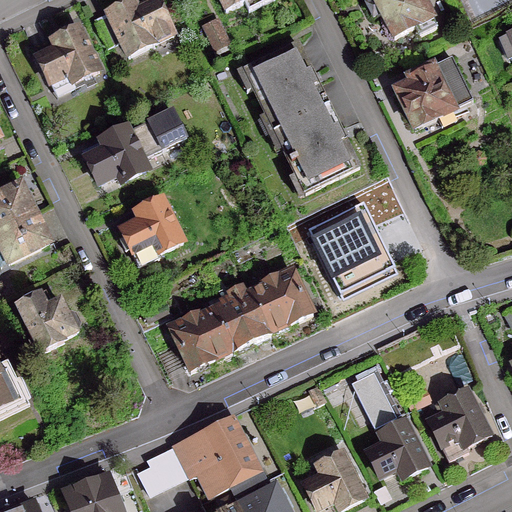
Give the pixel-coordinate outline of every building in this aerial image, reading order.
[(215,0),(223,15),(242,6),(246,14),(273,1),(272,0),(215,0)] [(377,0),(365,6),(372,20),(379,17),(392,42),(413,31),(417,39),(435,31),(419,0),(377,0)] [(106,51),(119,45),(126,60),(171,38),(155,3),(135,12),(131,4),(105,17),(106,19),(93,25),(106,51)] [(203,28),(214,52),(225,47),(214,23),(203,28)] [(76,31),(31,53),(48,88),(49,88),(55,101),(73,92),(71,87),(97,74),(76,31)] [(511,36),(509,38),(498,43),(506,63),(511,60),(511,36)] [(296,48),(242,73),(273,135),(326,110),(296,48)] [(410,87),(394,94),(413,133),(472,104),(450,60),(407,81),(410,87)] [(157,147),(185,133),(171,105),(143,118),(157,147)] [(326,110),(273,135),(303,198),(357,172),(326,110)] [(103,152),(84,162),(96,188),(116,178),(120,187),(146,174),(125,131),(99,144),(103,152)] [(0,233),(33,218),(19,188),(0,197),(0,233)] [(138,224),(119,234),(137,271),(157,261),(156,258),(181,246),(160,203),(134,215),(138,224)] [(354,210),(303,235),(324,278),(375,253),(354,210)] [(0,233),(0,270),(47,247),(33,218),(0,233)] [(263,290),(247,297),(268,340),(269,340),(268,339),(311,319),(290,274),(262,287),(263,290)] [(233,357),(268,340),(247,297),(242,299),(239,292),(228,297),(230,300),(221,305),(223,308),(212,313),(233,357)] [(38,297),(15,309),(39,357),(62,345),(61,343),(74,336),(74,335),(76,334),(79,327),(74,317),(66,315),(64,316),(58,304),(45,310),(38,297)] [(168,315),(161,300),(139,310),(146,324),(168,315)] [(232,358),(233,357),(212,313),(196,320),(195,318),(167,331),(188,376),(231,356),(232,358)] [(6,362),(0,364),(0,407),(22,397),(6,362)] [(383,448),(365,457),(378,482),(396,472),(401,483),(426,470),(411,442),(403,425),(396,428),(393,423),(394,422),(371,376),(350,387),(373,433),(377,431),(380,436),(378,437),(383,448)] [(421,386),(401,395),(409,412),(429,403),(421,386)] [(439,419),(427,425),(447,465),(467,456),(464,451),(487,439),(465,394),(434,409),(439,419)] [(262,485),(231,422),(171,450),(187,482),(196,478),(208,502),(228,492),(232,499),(262,485)] [(186,481),(187,482),(171,450),(171,451),(171,452),(133,471),(148,500),(186,481)] [(320,479),(302,488),(314,511),(317,511),(333,504),(336,511),(342,511),(364,502),(356,486),(341,456),(315,469),(320,479)] [(106,479),(62,496),(68,511),(118,511),(117,508),(106,479)] [(232,499),(238,508),(239,511),(284,511),(274,490),(267,494),(262,485),(232,499)]
